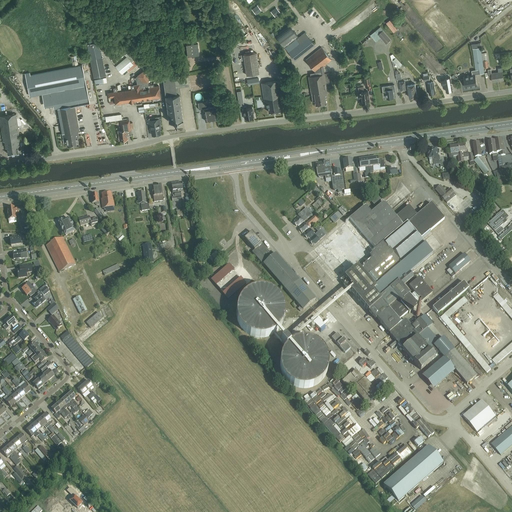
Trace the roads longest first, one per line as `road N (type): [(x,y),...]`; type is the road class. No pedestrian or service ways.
road 1 (primary): [(0,196),(511,124)]
road 2 (unclassified): [(237,127),(511,91)]
road 3 (unclassified): [(0,166),(237,127)]
road 4 (residential): [(0,435),(66,374),(8,298)]
